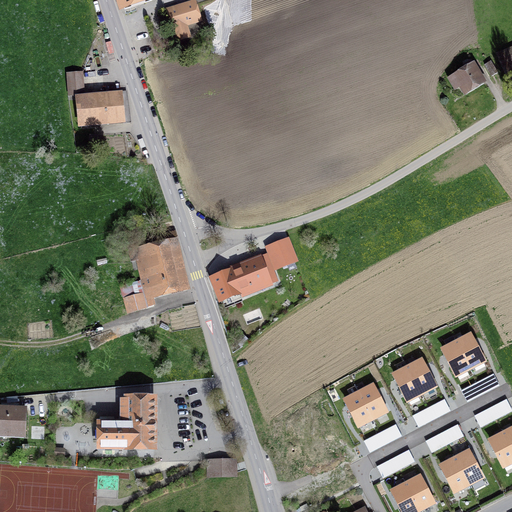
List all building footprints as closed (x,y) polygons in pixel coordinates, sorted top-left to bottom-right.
[(193,4),(169,11),(178,40),(188,37),(184,25),(198,21),(193,4)] [(511,51),(501,56),(511,80),(511,51)] [(491,61),(485,65),(492,75),(497,72),(491,61)] [(464,92),(482,82),(473,66),(455,77),(464,92)] [(67,74),(69,96),(78,95),(84,95),(82,73),(67,74)] [(83,130),(83,126),(94,124),(130,120),(127,95),(120,96),(120,92),(79,97),(79,95),(78,96),(82,130),(83,130)] [(90,136),(90,151),(99,151),(99,136),(94,136),(90,136)] [(153,295),(149,278),(179,270),(170,234),(136,243),(140,259),(137,270),(140,281),(121,286),(128,313),(154,307),(151,296),(153,295)] [(267,247),(275,268),(292,261),(296,260),(288,239),(267,247)] [(268,258),(211,280),(218,299),(275,277),(272,269),(268,258)] [(153,295),(183,287),(179,270),(149,278),(153,295)] [(123,335),(143,330),(140,319),(120,324),(123,335)] [(470,368),(483,361),(471,336),(457,343),(470,368)] [(456,375),(470,368),(457,343),(443,351),(456,375)] [(421,393),(435,386),(422,362),(408,369),(421,393)] [(407,400),(421,393),(408,369),(394,376),(407,400)] [(492,375),(478,383),(484,394),(498,387),(492,375)] [(478,383),(463,391),(469,402),(484,394),(478,383)] [(372,418),(386,411),(373,387),(359,394),(372,418)] [(358,426),(372,418),(359,394),(346,401),(358,426)] [(99,424),(99,447),(154,448),(155,399),(127,399),(127,400),(122,400),(122,424),(99,424)] [(506,400),(490,408),(496,419),(511,411),(506,400)] [(443,401),(429,408),(435,420),(449,412),(443,401)] [(0,433),(24,435),(25,416),(25,410),(1,409),(0,408),(0,433)] [(429,408),(414,416),(420,427),(435,420),(429,408)] [(490,408),(475,416),(481,427),(496,419),(490,408)] [(456,425),(442,433),(448,444),(462,437),(456,425)] [(395,426),(380,434),(386,445),(401,437),(395,426)] [(442,433),(427,441),(433,452),(448,444),(442,433)] [(380,434),(365,441),(371,453),(386,445),(380,434)] [(503,466),(511,460),(511,449),(504,434),(490,442),(503,466)] [(55,456),(63,456),(64,449),(55,448),(55,456)] [(407,451),(393,458),(399,470),(413,462),(407,451)] [(468,484),(482,477),(469,453),(455,460),(468,484)] [(393,458),(378,466),(384,477),(399,470),(393,458)] [(208,476),(235,475),(235,472),(234,459),(208,460),(208,476)] [(454,491),(468,484),(455,460),(441,467),(454,491)] [(419,509),(433,502),(420,478),(407,485),(419,509)] [(403,511),(414,511),(419,509),(407,485),(393,492),(403,511)]
